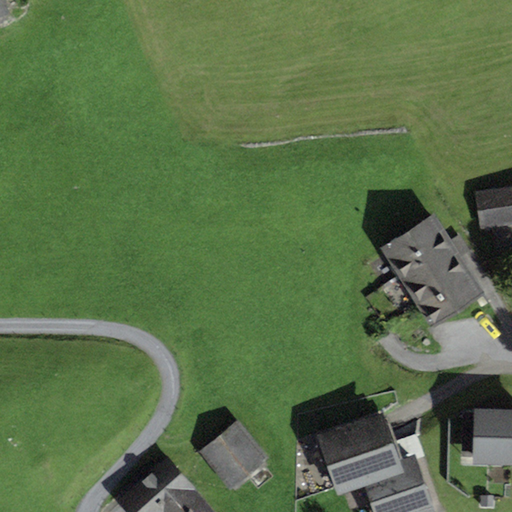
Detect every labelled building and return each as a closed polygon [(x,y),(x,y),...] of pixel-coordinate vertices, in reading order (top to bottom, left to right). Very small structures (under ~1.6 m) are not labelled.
[(496,191),(501,223),(511,220),(511,195),(511,188),(496,191)] [(477,193),(482,226),(501,223),(496,191),(477,193)] [(434,323),(481,293),(456,254),(448,242),(432,217),(386,247),(396,263),(400,261),(406,270),(402,272),(410,286),(414,284),(420,293),(416,295),(434,323)] [(458,236),(448,242),(456,254),(466,248),(458,236)] [(402,272),(406,270),(400,261),(396,263),(392,266),(398,275),(402,272)] [(416,295),(420,293),(414,284),(410,286),(406,289),(412,298),(416,295)] [(461,456),(477,457),(478,412),(463,411),(461,456)] [(511,411),(478,411),(478,412),(477,457),(511,458),(511,411)] [(396,465),(402,463),(386,416),(380,418),(396,465)] [(402,463),(396,465),(380,418),(379,417),(324,435),(325,437),(341,484),(342,486),(368,477),(369,478),(380,511),(413,511),(428,507),(412,460),(402,463)] [(203,450),(229,483),(264,456),(237,422),(203,450)] [(334,486),(341,484),(325,437),(318,440),(334,486)] [(144,482),(125,498),(126,499),(137,511),(158,511),(189,486),(167,461),(154,473),(148,467),(139,476),(144,482)] [(373,511),(380,511),(369,478),(362,480),(373,511)] [(212,511),(189,486),(158,511),(212,511)] [(127,511),(137,511),(126,499),(120,504),(127,511)]
